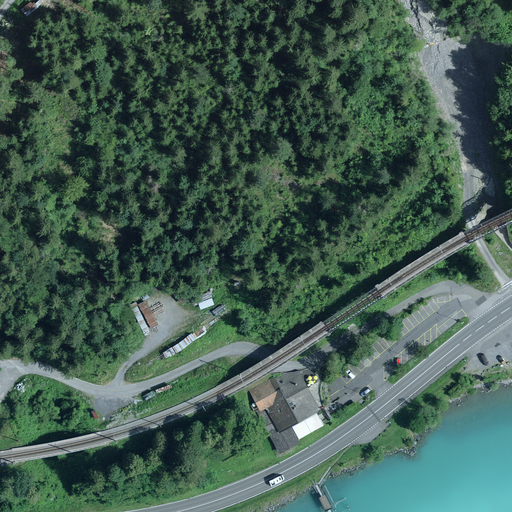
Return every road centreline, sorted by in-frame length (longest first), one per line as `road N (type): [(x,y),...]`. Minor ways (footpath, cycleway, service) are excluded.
road 1 (track): [(0,363),(105,389),(135,386),(220,352),(302,364),(444,288),(470,294),(497,315)]
road 2 (primary): [(177,511),(315,454),(511,305)]
road 3 (track): [(511,289),(470,221),(468,165)]
